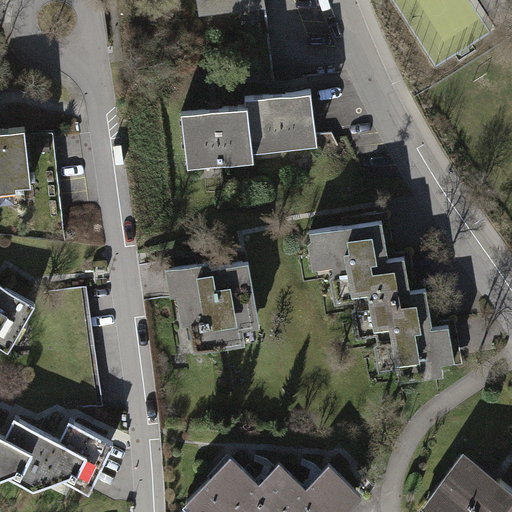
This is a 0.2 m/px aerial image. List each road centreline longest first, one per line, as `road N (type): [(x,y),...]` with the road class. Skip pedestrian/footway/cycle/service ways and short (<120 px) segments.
road 1 (residential): [(145,511),(96,114),(80,47)]
road 2 (residential): [(511,313),(412,167),(343,0)]
road 3 (residential): [(393,511),(394,481),(422,422),(511,357)]
